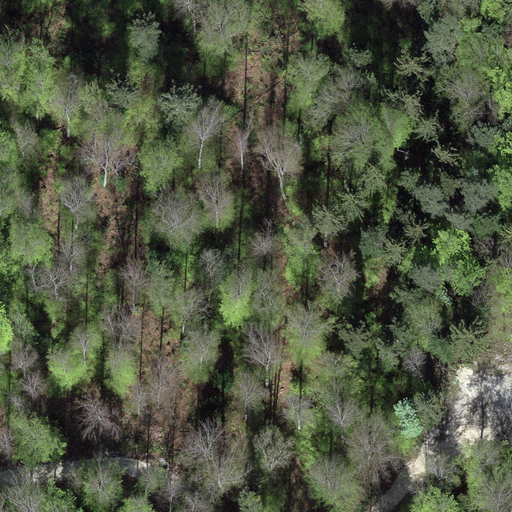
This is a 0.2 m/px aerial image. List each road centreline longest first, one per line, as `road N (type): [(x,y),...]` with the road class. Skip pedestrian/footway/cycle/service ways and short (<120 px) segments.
road 1 (track): [(0,483),(109,467),(157,480),(198,511)]
road 2 (track): [(379,511),(499,383)]
